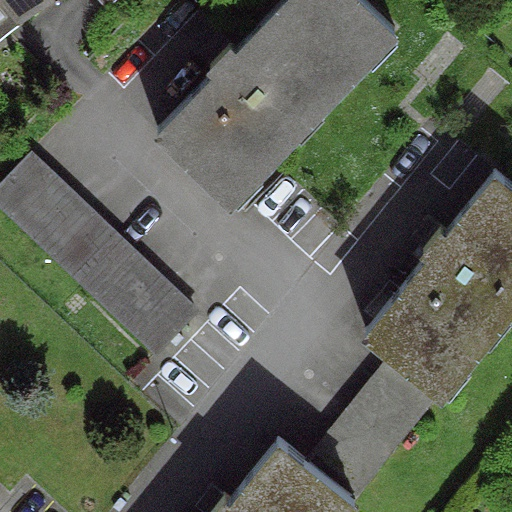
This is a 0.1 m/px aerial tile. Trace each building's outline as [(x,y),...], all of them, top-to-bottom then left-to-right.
[(0,0),(0,32),(39,0),(0,0)] [(151,128),(224,198),(389,29),(359,0),(274,0),(230,47),(224,41),(204,62),(210,67),(151,128)] [(0,211),(150,354),(190,311),(23,153),(0,177),(0,211)] [(360,329),(389,353),(435,391),(511,296),(511,187),(489,169),(440,229),(434,225),(417,246),(423,251),(360,329)] [(328,429),(374,466),(428,399),(382,362),(328,429)] [(310,452),(355,489),(374,466),(328,429),(310,452)] [(337,511),(349,498),(273,437),(224,497),(218,492),(202,511),(337,511)]
